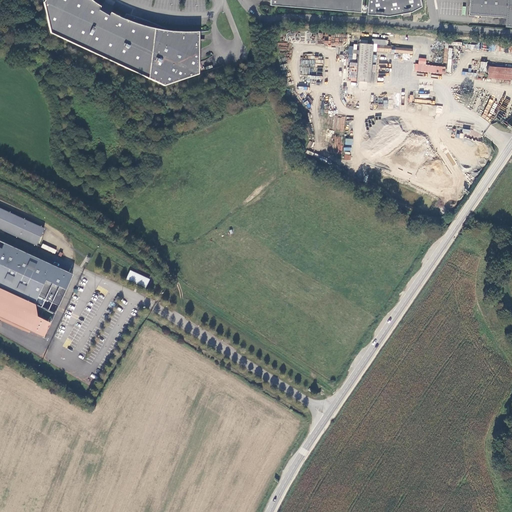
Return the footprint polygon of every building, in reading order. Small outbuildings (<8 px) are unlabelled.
[(45,0),(44,2),(51,32),(166,87),(201,74),(199,32),(181,32),(167,31),(156,29),(142,25),(126,19),(110,12),(113,5),(104,0),(101,6),(92,0),(45,0)] [(270,0),(270,5),(361,12),(362,0),(270,0)] [(368,0),(367,14),(389,16),(402,15),(404,18),(412,18),(412,12),(421,7),(420,0),(368,0)] [(511,0),(469,0),(469,4),(468,16),(505,18),(504,27),(511,27),(511,0)] [(124,16),(133,19),(133,22),(149,26),(151,21),(124,15),(124,16)] [(373,45),(361,44),(358,81),(370,82),(373,45)] [(357,46),(350,45),(348,59),(355,60),(357,46)] [(414,71),(445,74),(446,67),(426,65),(426,58),(419,58),(418,64),(415,64),(414,71)] [(511,71),(511,68),(490,67),(489,78),(511,80),(511,71)] [(0,228),(36,245),(44,228),(0,207),(0,228)] [(58,309),(74,274),(0,240),(0,316),(45,337),(58,309)] [(150,280),(131,271),(126,280),(146,288),(150,280)]
